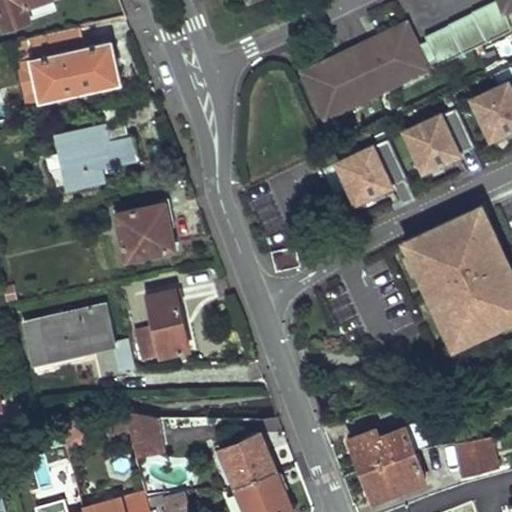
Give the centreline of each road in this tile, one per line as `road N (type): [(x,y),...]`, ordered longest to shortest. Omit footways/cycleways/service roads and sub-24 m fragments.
road 1 (residential): [(258,301),(511,172)]
road 2 (tertiary): [(338,511),(258,301)]
road 3 (residential): [(212,75),(354,0)]
road 4 (tertiary): [(258,301),(217,170)]
